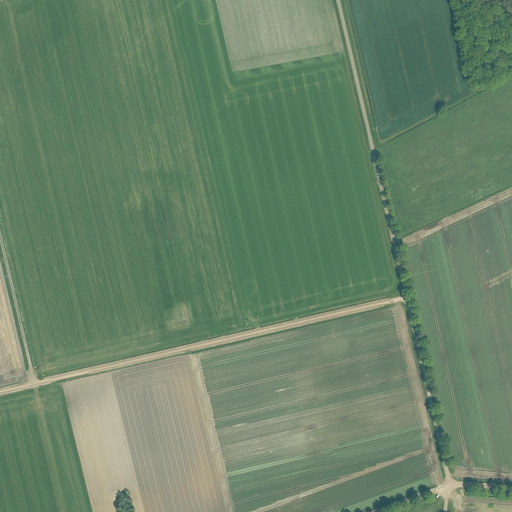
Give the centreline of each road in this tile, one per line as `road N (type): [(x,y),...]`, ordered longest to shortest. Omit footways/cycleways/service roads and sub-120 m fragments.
road 1 (unclassified): [(444,511),(448,475),(337,0)]
road 2 (track): [(406,297),(0,392)]
road 3 (unclassified): [(34,384),(0,235)]
road 4 (track): [(378,511),(449,486),(511,489)]
